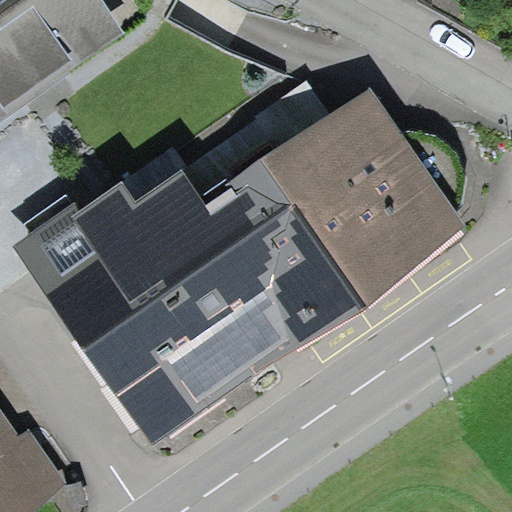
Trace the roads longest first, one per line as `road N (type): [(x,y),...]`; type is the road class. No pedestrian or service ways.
road 1 (secondary): [(511,287),(181,511)]
road 2 (residential): [(335,0),(511,98)]
